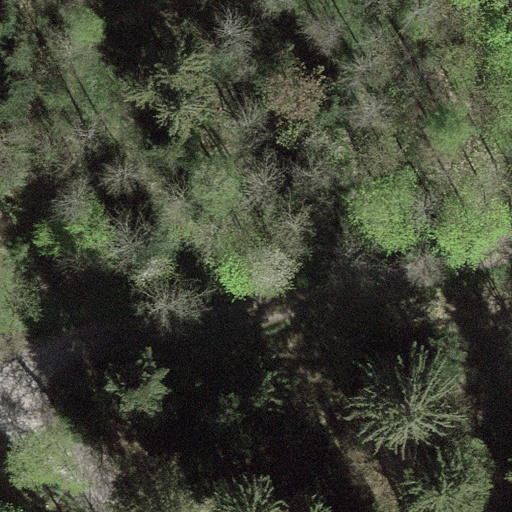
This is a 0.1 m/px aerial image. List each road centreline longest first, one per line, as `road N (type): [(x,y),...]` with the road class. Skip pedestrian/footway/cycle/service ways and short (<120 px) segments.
road 1 (track): [(0,364),(319,301),(511,244)]
road 2 (track): [(0,410),(131,511)]
